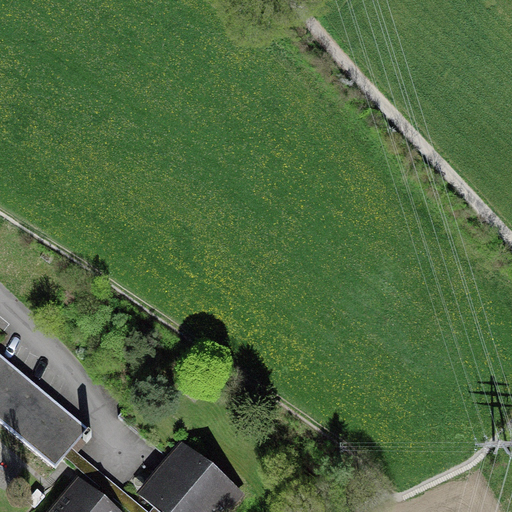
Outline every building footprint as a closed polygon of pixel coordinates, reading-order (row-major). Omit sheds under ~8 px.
[(87,430),(0,356),(0,423),(54,469),(87,430)] [(137,395),(118,418),(167,459),(186,437),(137,395)] [(222,511),(235,497),(181,453),(146,495),(166,511),(222,511)] [(302,480),(296,488),(308,498),(314,490),(302,480)] [(107,511),(78,487),(56,511),(107,511)]
